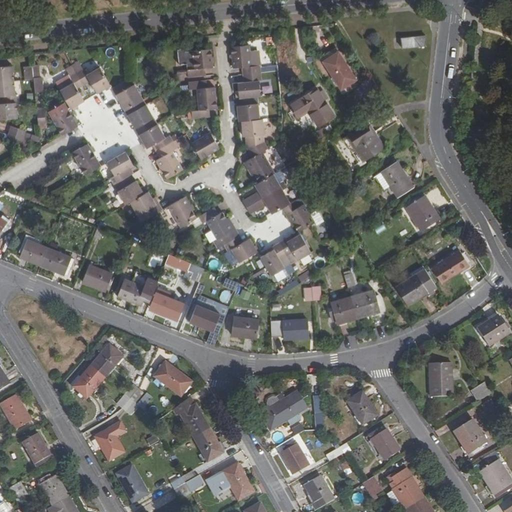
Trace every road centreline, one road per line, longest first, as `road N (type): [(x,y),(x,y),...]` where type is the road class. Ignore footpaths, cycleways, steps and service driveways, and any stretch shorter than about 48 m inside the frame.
road 1 (secondary): [(0,35),(342,0)]
road 2 (residential): [(116,511),(0,311)]
road 3 (residential): [(207,358),(0,272)]
road 4 (residential): [(473,200),(443,140),(453,0)]
road 5 (residential): [(376,353),(470,511)]
road 6 (residential): [(207,358),(291,511)]
road 7 (residential): [(376,353),(292,365),(207,358)]
road 8 (residential): [(511,276),(461,312),(376,353)]
